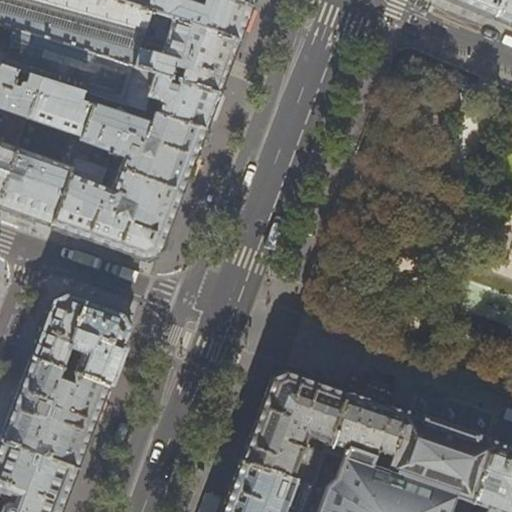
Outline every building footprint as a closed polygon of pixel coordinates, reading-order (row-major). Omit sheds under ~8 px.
[(0,0),(0,24),(154,74),(217,93),(227,67),(237,40),(113,0),(0,0)] [(239,35),(249,6),(230,0),(113,0),(237,40),(239,35)] [(451,0),(457,2),(492,17),(498,0),(451,0)] [(511,25),(511,0),(498,0),(492,17),(511,25)] [(0,64),(39,77),(94,94),(142,109),(154,74),(0,24),(0,64)] [(0,192),(15,148),(0,143),(0,110),(24,119),(39,77),(0,64),(0,192)] [(205,123),(217,93),(154,74),(142,109),(203,129),(205,123)] [(0,208),(22,216),(49,226),(75,152),(94,94),(39,77),(24,119),(15,148),(0,192),(0,208)] [(182,185),(203,129),(142,109),(94,94),(75,152),(89,157),(92,147),(122,158),(118,168),(179,192),(182,185)] [(143,257),(156,252),(177,197),(179,192),(118,168),(111,188),(101,184),(106,170),(87,163),(89,157),(75,152),(49,226),(116,248),(143,257)] [(94,159),(109,164),(110,161),(95,155),(94,159)] [(43,322),(30,357),(106,385),(119,352),(128,328),(121,314),(92,304),(65,294),(51,301),(43,322)] [(18,389),(0,435),(0,439),(75,468),(90,426),(106,385),(30,357),(18,389)] [(310,380),(284,371),(271,377),(258,410),(239,460),(311,485),(324,451),(343,457),(347,447),(373,457),(375,450),(392,455),(405,411),(403,410),(402,412),(373,402),(310,380)] [(490,441),(438,423),(407,412),(406,411),(405,411),(392,455),(375,450),(373,457),(347,447),(343,457),(324,451),(311,485),(301,511),(485,511),(487,507),(470,502),(492,441),(490,440),(490,441)] [(0,511),(58,511),(75,468),(0,439),(0,511)] [(494,442),(492,441),(470,502),(487,507),(485,511),(511,511),(511,450),(493,444),(494,442)] [(227,493),(219,511),(301,511),(311,485),(239,460),(227,493)]
